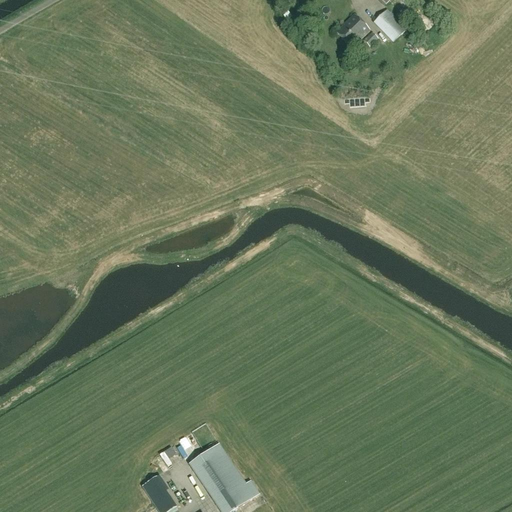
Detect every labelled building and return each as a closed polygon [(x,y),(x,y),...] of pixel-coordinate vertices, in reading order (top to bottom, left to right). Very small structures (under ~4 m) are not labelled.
[(293,18),(288,12),(283,17),(288,23),(293,18)] [(406,31),(387,12),(375,23),(394,42),(406,31)] [(351,49),(370,31),(354,15),(336,33),(351,49)] [(371,47),(378,40),(372,33),(364,41),(371,47)] [(188,466),(219,511),(234,511),(255,498),(219,445),(188,466)] [(176,450),(169,454),(173,460),(168,463),(172,469),(176,466),(173,462),(181,457),(176,450)] [(157,478),(142,488),(157,511),(171,511),(177,508),(157,478)]
